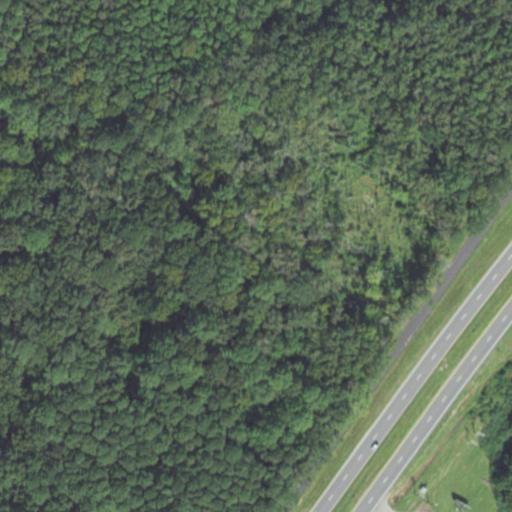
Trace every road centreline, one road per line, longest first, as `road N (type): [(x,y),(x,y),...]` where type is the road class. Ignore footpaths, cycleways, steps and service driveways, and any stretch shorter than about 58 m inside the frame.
road 1 (residential): [(276,511),(511,184)]
road 2 (trunk): [(511,256),(320,511)]
road 3 (trunk): [(366,511),(511,320)]
